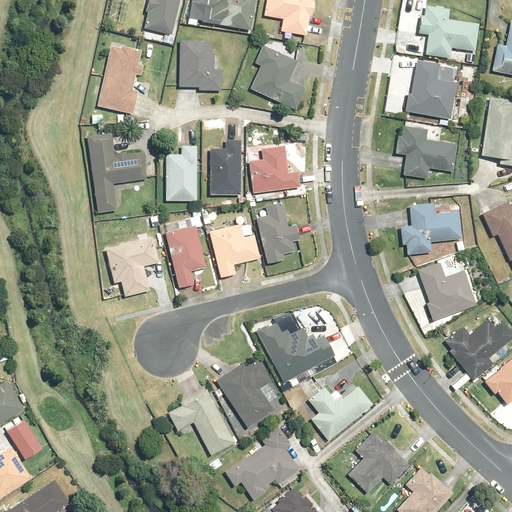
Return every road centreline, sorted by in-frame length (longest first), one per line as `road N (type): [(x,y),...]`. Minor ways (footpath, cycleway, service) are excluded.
road 1 (residential): [(365,0),(342,131),(356,271)]
road 2 (residential): [(356,271),(398,359),(440,412),(510,474)]
road 3 (residential): [(162,348),(185,317),(356,271)]
